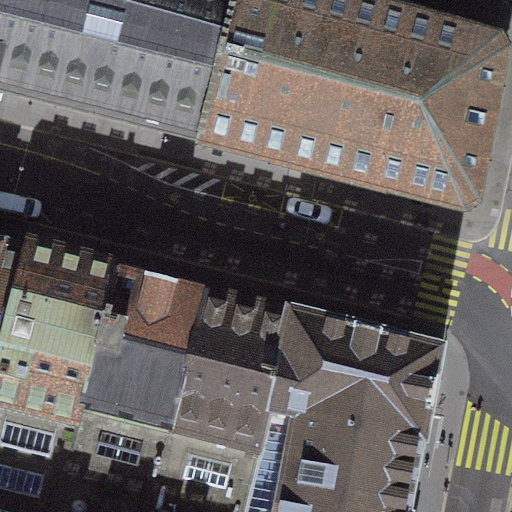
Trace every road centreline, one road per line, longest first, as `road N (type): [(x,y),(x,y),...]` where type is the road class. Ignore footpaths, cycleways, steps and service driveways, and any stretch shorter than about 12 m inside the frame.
road 1 (tertiary): [(0,165),(511,296)]
road 2 (residential): [(503,382),(475,511)]
